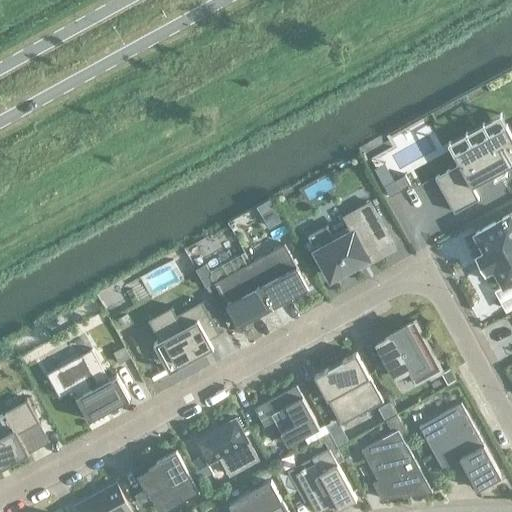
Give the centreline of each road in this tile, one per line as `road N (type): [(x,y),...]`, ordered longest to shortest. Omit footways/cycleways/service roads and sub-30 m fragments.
road 1 (residential): [(0,503),(395,282),(421,284),(440,300),(511,429)]
road 2 (secondary): [(0,119),(219,0)]
road 3 (secondary): [(121,0),(0,66)]
